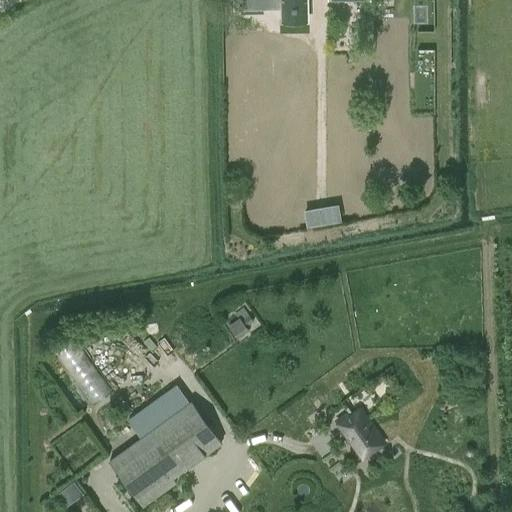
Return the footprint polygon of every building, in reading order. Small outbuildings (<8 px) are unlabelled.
[(234,0),(235,5),(289,5),(289,17),(302,17),(301,0),(234,0)] [(248,326),(255,323),(249,306),(225,314),(228,321),(244,315),(248,326)] [(239,319),(229,326),(238,339),(248,332),(239,319)] [(74,336),(53,351),(89,404),(110,390),(74,336)] [(219,442),(189,400),(107,460),(141,506),(174,481),(171,477),(219,442)] [(363,458),(384,442),(360,409),(348,417),(339,424),(363,458)]
